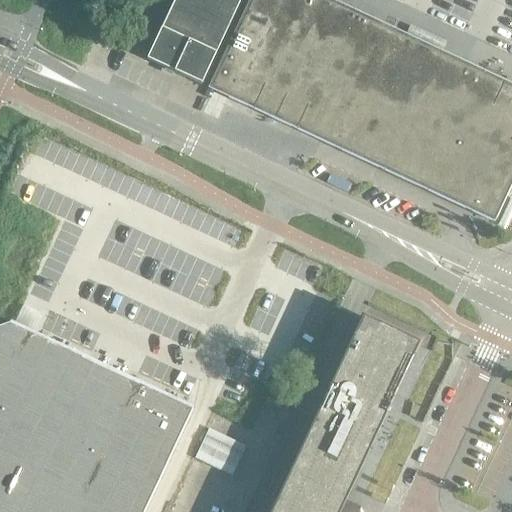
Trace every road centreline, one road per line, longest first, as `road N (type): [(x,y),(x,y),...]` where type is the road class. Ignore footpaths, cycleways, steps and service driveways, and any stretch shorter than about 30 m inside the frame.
road 1 (tertiary): [(335,209),(0,50)]
road 2 (unclassified): [(415,511),(510,311)]
road 3 (tertiary): [(335,209),(510,311)]
road 4 (tertiary): [(511,282),(335,209)]
